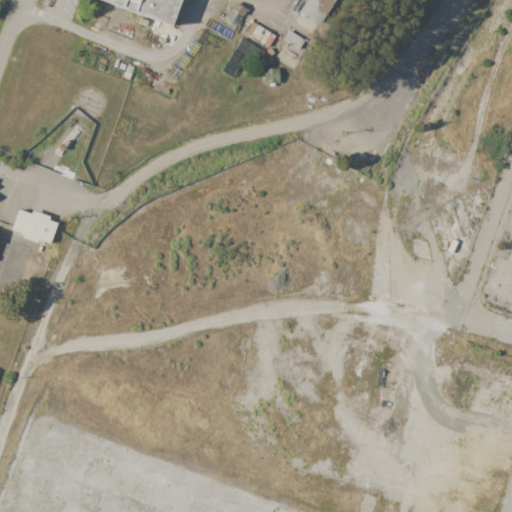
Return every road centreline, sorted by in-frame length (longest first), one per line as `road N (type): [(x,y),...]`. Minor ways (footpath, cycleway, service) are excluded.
road 1 (residential): [(462,0),(424,50),(336,114),(172,158),(112,204),(96,207)]
road 2 (residential): [(196,0),(182,41),(147,56),(19,11)]
road 3 (track): [(465,319),(399,511)]
road 4 (residential): [(511,189),(465,319)]
